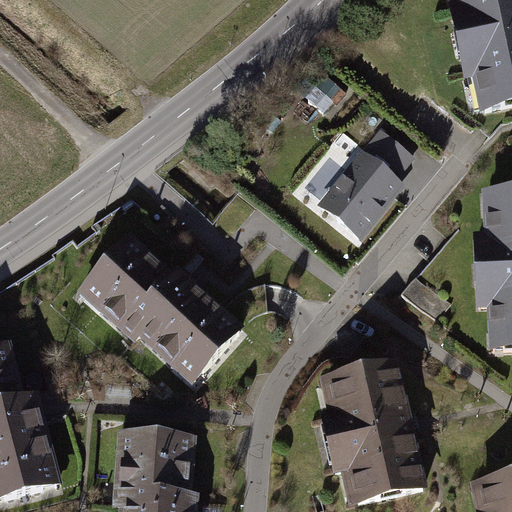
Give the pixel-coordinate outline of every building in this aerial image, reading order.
[(511,0),(461,0),(463,11),(452,13),(456,32),(465,30),(471,55),(461,57),(466,77),(477,75),(486,113),(511,107),(511,0)] [(342,93),(329,82),(321,91),(334,103),(342,93)] [(322,210),(359,239),(401,187),(394,182),(412,160),(382,136),(322,210)] [(511,196),(487,197),(489,242),(476,243),(479,308),(491,308),(493,353),(511,352),(511,196)] [(138,271),(119,254),(92,283),(111,301),(102,311),(137,342),(142,337),(175,367),(185,357),(204,375),(230,345),(229,344),(240,331),(222,315),(220,317),(195,295),(191,300),(184,294),(147,261),(138,271)] [(408,294),(435,322),(448,309),(421,281),(408,294)] [(423,491),(395,367),(330,382),(338,416),(323,419),(336,475),(351,472),(359,506),(423,491)] [(0,483),(5,501),(44,491),(37,465),(50,462),(37,415),(31,417),(30,412),(27,403),(21,405),(13,374),(0,377),(0,483)] [(177,441),(137,438),(135,464),(122,463),(119,510),(125,510),(124,511),(185,511),(189,468),(175,467),(177,441)] [(511,511),(511,479),(481,487),(486,511),(511,511)]
